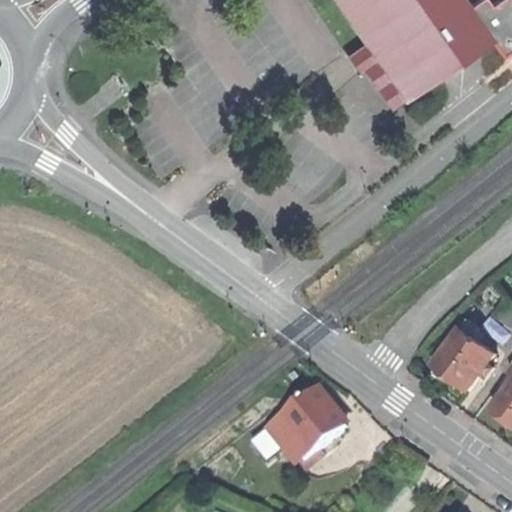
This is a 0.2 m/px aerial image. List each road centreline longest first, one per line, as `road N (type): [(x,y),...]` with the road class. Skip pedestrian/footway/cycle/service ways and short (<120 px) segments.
road 1 (tertiary): [(368,378),(135,207)]
road 2 (residential): [(511,234),(432,305),(368,378)]
road 3 (tertiary): [(511,483),(368,378)]
road 4 (tertiary): [(135,207),(30,91)]
road 5 (tertiary): [(0,140),(135,207)]
